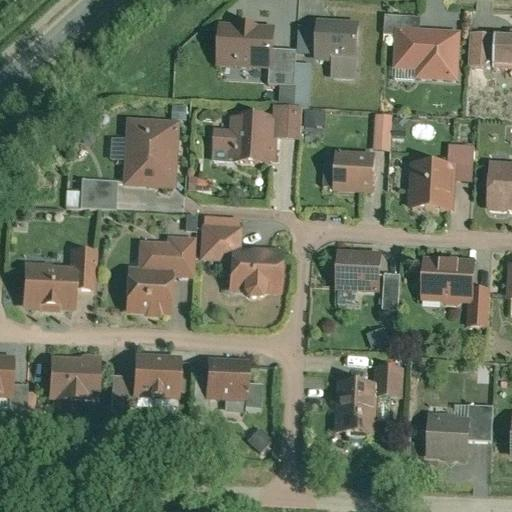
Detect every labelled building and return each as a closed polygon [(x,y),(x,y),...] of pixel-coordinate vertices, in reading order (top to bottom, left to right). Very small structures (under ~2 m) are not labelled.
[(396,29),(418,31),(419,17),(385,15),(384,32),(396,33),(396,29)] [(317,23),(316,58),(357,60),(359,24),(317,23)] [(220,24),(217,63),(268,66),(269,48),(271,27),(220,24)] [(299,59),(315,59),(315,28),(299,28),(299,59)] [(418,31),(396,29),(396,33),(394,67),(415,69),(414,78),(457,80),(460,33),(418,31)] [(470,62),(492,63),(494,35),(494,32),(471,31),(470,62)] [(511,35),(494,35),(492,63),(492,66),(511,67),(511,35)] [(295,49),(269,48),(268,66),(268,83),(293,84),(294,63),(295,49)] [(311,63),(294,63),(293,84),(293,105),(310,106),(311,63)] [(227,131),(212,130),(212,148),(226,148),(226,162),(271,164),(272,138),(296,139),(297,109),(268,108),(268,119),(227,117),(227,131)] [(304,137),(325,137),(326,112),(305,111),(304,137)] [(392,115),(376,115),(374,149),(390,150),(392,115)] [(179,123),(126,120),(123,183),(175,186),(179,123)] [(394,138),(407,139),(407,121),(394,120),(394,138)] [(376,152),(336,149),(334,188),(374,191),(376,152)] [(451,174),(450,192),(467,192),(469,156),(442,154),(441,174),(451,174)] [(326,166),(325,189),(334,189),(335,166),(326,166)] [(483,219),(511,220),(511,172),(485,171),(483,219)] [(441,174),(405,172),(403,219),(448,222),(450,192),(451,174),(441,174)] [(212,182),(195,184),(196,194),(214,191),(212,182)] [(116,185),(81,183),(79,209),(114,211),(116,185)] [(241,228),(204,226),(203,260),(228,261),(227,292),(277,294),(278,254),(240,253),(241,228)] [(163,246),(139,245),(138,276),(126,275),(125,312),(167,314),(169,276),(191,277),(193,240),(164,239),(163,246)] [(369,245),(328,243),(326,281),(367,283),(369,245)] [(69,267),(23,264),(20,308),(72,311),(74,289),(95,290),(98,248),(70,246),(69,267)] [(393,266),(376,265),(375,302),(392,303),(393,266)] [(469,269),(417,266),(415,311),(463,313),(467,313),(467,298),(469,269)] [(511,274),(502,274),(500,308),(511,309),(511,274)] [(483,299),(467,298),(467,313),(463,313),(462,335),(481,336),(483,299)] [(245,358),(210,357),(209,380),(208,396),(244,397),(245,358)] [(177,360),(136,359),(134,380),(134,396),(176,398),(177,360)] [(14,361),(0,360),(0,398),(11,399),(12,385),(14,361)] [(99,362),(52,360),(51,398),(97,399),(99,362)] [(381,377),(334,376),(333,431),(374,432),(375,390),(404,391),(405,362),(381,361),(381,377)] [(134,396),(134,380),(111,380),(111,406),(134,406),(134,396)] [(208,396),(209,380),(195,380),(195,409),(208,409),(208,396)] [(33,387),(12,385),(11,399),(10,421),(30,422),(33,387)] [(465,425),(464,449),(487,451),(490,415),(462,413),(462,425),(465,425)] [(462,425),(423,423),(420,468),(462,471),(464,449),(465,425),(462,425)]
